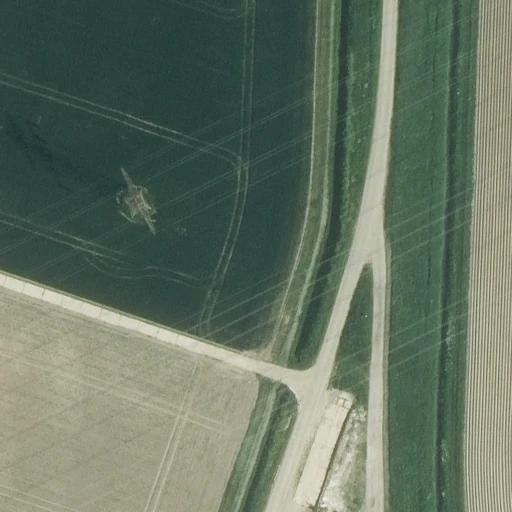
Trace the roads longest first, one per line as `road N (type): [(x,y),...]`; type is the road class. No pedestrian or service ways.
road 1 (unclassified): [(315,390),(0,282)]
road 2 (unclassified): [(371,511),(378,306),(372,220)]
road 3 (unclassified): [(372,220),(386,0)]
road 4 (unclassified): [(315,390),(372,220)]
road 5 (unclassified): [(272,511),(315,390)]
